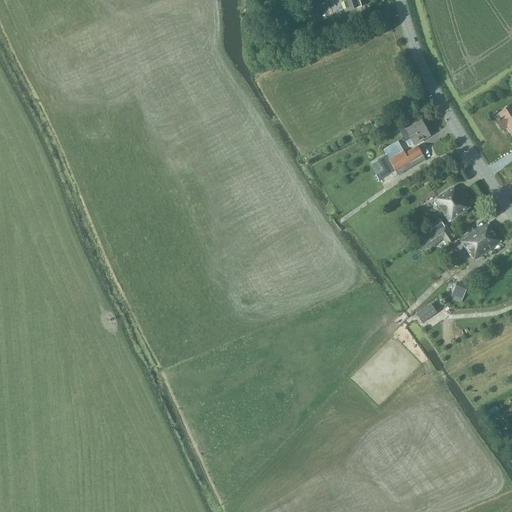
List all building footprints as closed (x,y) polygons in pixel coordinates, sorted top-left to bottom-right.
[(342,0),(346,12),(361,7),(359,0),(342,0)] [(502,119),(496,122),(501,130),(507,126),(511,133),(511,106),(499,115),(502,119)] [(405,127),(399,130),(406,142),(411,138),(415,144),(430,136),(422,122),(407,131),(405,127)] [(387,156),(370,165),(379,180),(395,171),(423,156),(418,146),(405,154),(404,151),(389,160),(387,156)] [(453,188),(434,201),(449,222),(470,208),(460,194),(458,195),(453,188)] [(431,233),(444,227),(440,219),(427,225),(431,233)] [(480,227),(460,241),(470,257),(472,256),(475,260),(501,243),(488,224),(481,229),(480,227)] [(446,226),(431,236),(425,240),(430,248),(443,240),(447,245),(455,240),(446,226)] [(428,231),(419,236),(423,242),(425,240),(431,236),(428,231)] [(452,279),(447,281),(451,288),(455,286),(452,279)] [(467,288),(458,284),(452,297),(462,301),(467,288)] [(422,323),(437,313),(431,305),(416,315),(422,323)]
